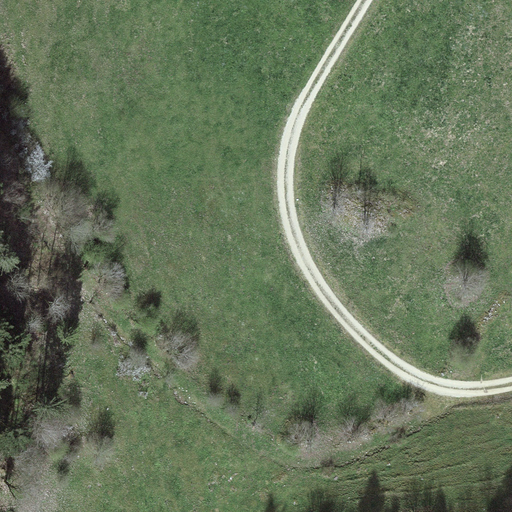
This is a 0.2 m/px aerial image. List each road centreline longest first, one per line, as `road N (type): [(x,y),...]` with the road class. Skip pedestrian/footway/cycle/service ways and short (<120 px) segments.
road 1 (track): [(0,143),(149,377),(174,406),(230,443),(310,457),(358,447),(444,391),(492,325)]
road 2 (track): [(511,382),(448,387),(397,367),(321,294),(295,243),(286,144),(364,0)]
